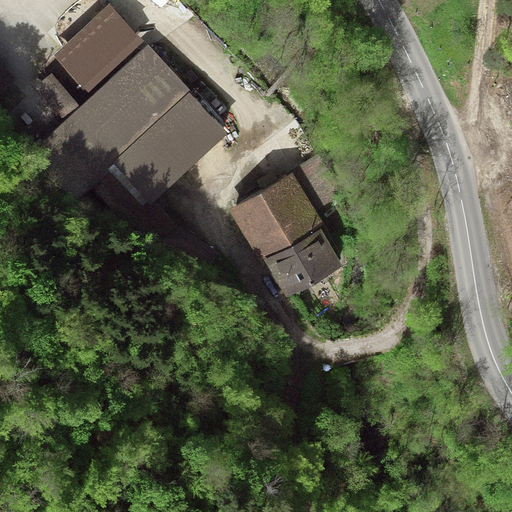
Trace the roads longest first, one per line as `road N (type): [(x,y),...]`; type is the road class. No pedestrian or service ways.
road 1 (tertiary): [(511,392),(485,327),(448,145),(379,0)]
road 2 (track): [(0,6),(25,17),(138,27),(211,66),(241,109),(243,132),(205,210)]
road 3 (track): [(476,125),(486,0)]
